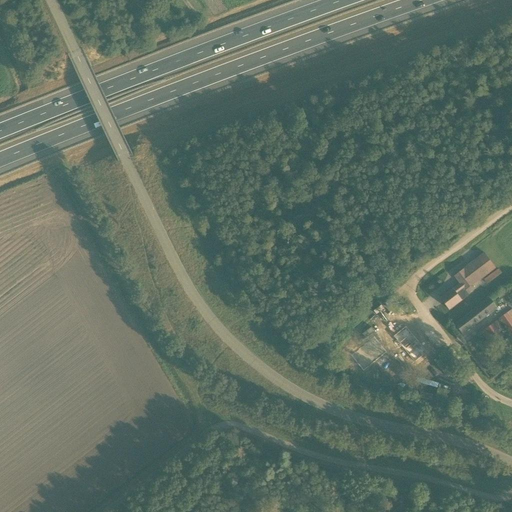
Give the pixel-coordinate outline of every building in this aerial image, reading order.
[(453,289),(440,298),(449,310),(462,300),(469,294),(466,290),(496,268),(484,253),(454,276),(460,284),(453,289)] [(483,279),(487,284),(502,273),(498,268),(483,279)] [(497,307),(489,297),(455,324),(463,334),(497,307)] [(511,310),(501,318),(511,334),(511,333),(511,310)] [(485,330),(491,338),(502,329),(499,325),(495,328),(493,324),(485,330)] [(396,340),(393,342),(398,349),(402,346),(415,363),(427,353),(406,326),(393,336),(396,340)] [(371,327),(362,333),(366,338),(375,331),(371,327)] [(374,337),(351,356),(363,371),(387,352),(374,337)] [(418,367),(402,379),(408,386),(424,373),(418,367)]
